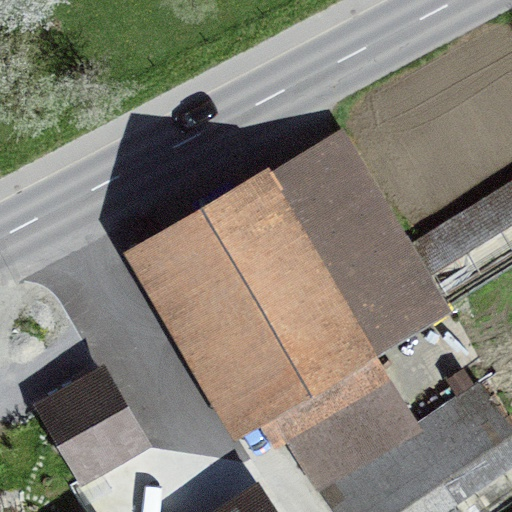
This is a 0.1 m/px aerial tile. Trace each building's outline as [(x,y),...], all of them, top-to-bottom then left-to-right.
[(228,436),(256,420),(272,449),(289,439),(316,486),(407,434),(382,391),(358,350),(439,303),(406,244),(343,136),(272,177),(127,261),(228,436)] [(511,260),(511,183),(406,244),(439,303),(511,260)] [(34,412),(76,482),(143,441),(101,371),(34,412)] [(407,434),(316,486),(335,511),(459,511),(511,475),(511,429),(484,390),(407,434)] [(270,511),(246,476),(192,511),(270,511)]
